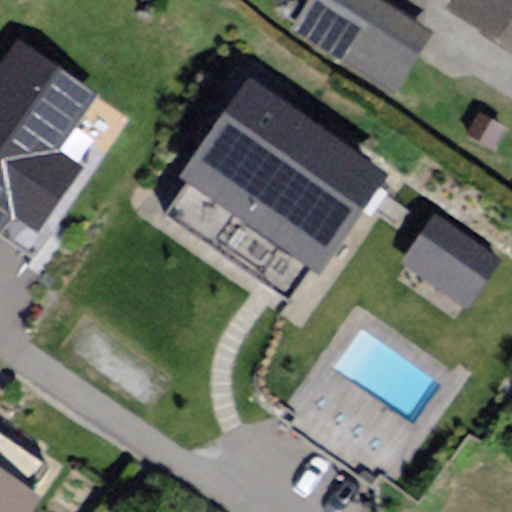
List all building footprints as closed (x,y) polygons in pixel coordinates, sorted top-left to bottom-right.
[(438,35),(378,0),(318,0),(293,42),(396,104),(438,35)] [(511,0),(465,0),(456,14),(511,50),(511,0)] [(72,169),(47,152),(85,97),(20,52),(0,80),(0,202),(3,198),(36,221),(72,169)] [(166,216),(289,301),(375,178),(252,93),(166,216)] [(465,301),(501,252),(436,206),(400,256),(465,301)] [(0,511),(41,511),(63,480),(0,439),(0,511)]
